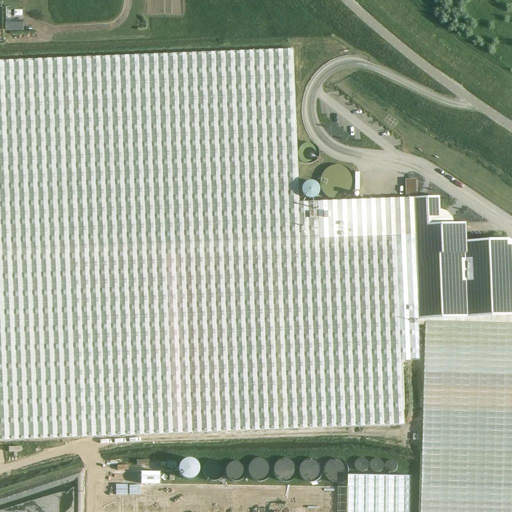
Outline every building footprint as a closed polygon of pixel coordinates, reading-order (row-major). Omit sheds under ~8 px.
[(23,30),(23,17),(8,18),(9,31),(23,30)] [(61,59),(0,61),(0,440),(76,438),(404,425),(401,372),(401,362),(413,361),(420,361),(419,326),(426,326),(424,424),(421,511),(511,511),(511,238),(511,239),(466,241),(466,237),(465,223),(454,223),(451,217),(446,212),(439,210),(439,197),(299,202),(295,100),(293,50),(221,53),(61,59)] [(321,122),(313,130),(334,153),(342,145),(321,122)] [(319,154),(318,150),(318,149),(316,147),(314,145),(312,144),(310,144),(306,145),(303,146),(300,149),(299,152),(299,154),(300,158),(302,161),(305,163),(306,164),(309,164),(312,164),(314,163),(316,162),(318,158),(319,154)] [(356,182),(356,179),(355,175),(353,172),(351,169),(348,167),(345,166),(342,165),(338,164),(334,165),(332,166),(330,167),(326,170),(324,172),(322,176),(321,179),(321,182),(322,186),(323,189),(325,193),(327,195),(330,197),(333,198),(336,199),(340,199),(344,199),(347,197),(350,196),(351,194),(354,191),(355,189),(356,185),(356,182)] [(304,197),(305,198),(307,198),(308,199),(309,199),(310,199),(312,199),(314,198),(315,198),(316,197),(317,196),(318,195),(318,194),(318,193),(319,192),(319,191),(319,190),(318,188),(318,187),(318,186),(317,186),(316,185),(316,184),(315,183),(314,183),(313,183),(312,182),(311,182),(310,182),(308,182),(307,183),(306,183),(305,184),(304,185),(303,186),(302,188),(302,189),(302,190),(302,191),(302,192),(302,193),(303,194),(303,195),(304,197)] [(198,463),(182,456),(175,472),(192,479),(198,463)] [(208,464),(219,479),(229,471),(237,480),(247,472),(237,460),(224,471),(215,459),(208,464)] [(250,471),(258,471),(257,479),(268,480),(269,459),(256,459),(255,465),(250,465),(250,471)] [(314,459),(308,465),(317,474),(323,468),(314,459)] [(97,478),(96,511),(408,511),(409,484),(97,478)]
